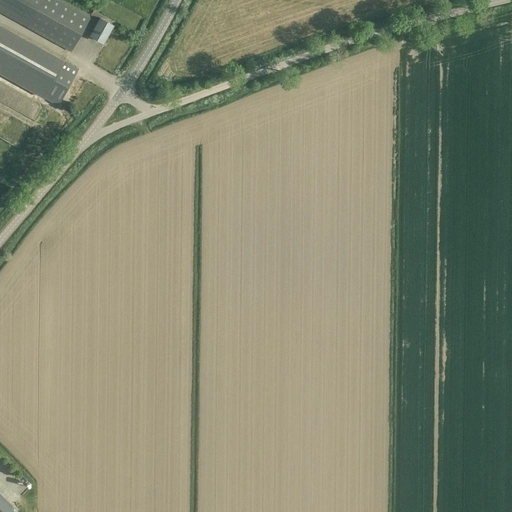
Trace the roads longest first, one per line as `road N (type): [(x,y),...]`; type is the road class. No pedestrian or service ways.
road 1 (unclassified): [(157,112),(351,40),(502,0)]
road 2 (unclassified): [(0,242),(80,146)]
